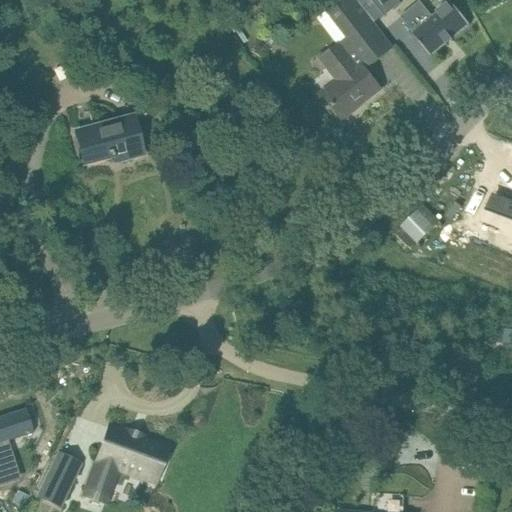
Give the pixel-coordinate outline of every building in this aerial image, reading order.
[(341,0),(326,12),(345,38),(317,59),(334,81),(320,91),(342,119),(343,119),(341,116),(356,104),(364,97),(367,101),(381,90),(365,69),(392,48),(355,0),(341,0)] [(398,0),(370,0),(384,16),(401,3),(398,0)] [(450,2),(432,17),(419,1),(400,17),(412,32),(411,33),(430,57),(469,25),(450,2)] [(113,156),(124,153),(126,159),(142,154),(132,118),(77,132),(85,164),(109,157),(110,161),(115,159),(113,156)] [(186,152),(175,160),(187,176),(198,168),(186,152)] [(511,205),(495,199),(487,221),(511,230),(511,205)] [(511,322),(497,321),(495,343),(502,343),(511,344),(511,322)] [(0,483),(18,478),(6,442),(33,433),(25,409),(0,416),(0,483)] [(104,442),(87,489),(107,496),(117,468),(146,478),(158,446),(115,430),(110,444),(104,442)] [(32,474),(30,479),(37,483),(48,461),(30,451),(21,469),(32,474)] [(37,497),(59,507),(81,464),(58,453),(37,497)] [(18,491),(13,502),(22,507),(28,496),(18,491)]
